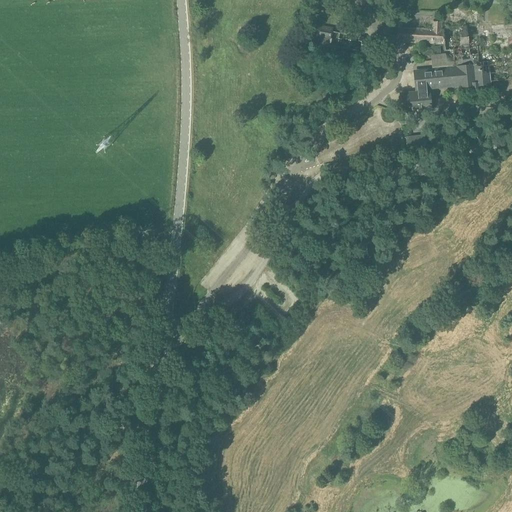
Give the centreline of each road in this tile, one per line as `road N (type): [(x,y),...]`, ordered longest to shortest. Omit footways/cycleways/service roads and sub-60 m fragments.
road 1 (unclassified): [(136,511),(181,168),(181,0)]
road 2 (track): [(0,497),(24,436),(49,403),(132,383),(156,361)]
